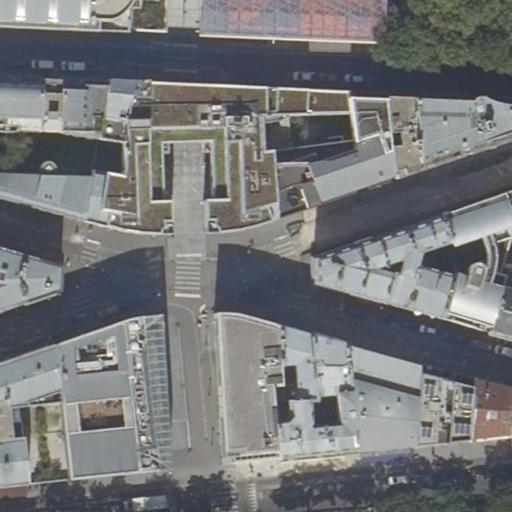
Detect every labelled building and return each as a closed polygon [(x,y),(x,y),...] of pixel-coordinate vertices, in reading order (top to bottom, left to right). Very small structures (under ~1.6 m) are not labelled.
[(0,0),(0,26),(121,31),(122,26),(123,0),(0,0)] [(123,0),(122,26),(140,27),(159,28),(160,0),(123,0)] [(202,0),(201,33),(211,33),(283,37),(313,38),(351,40),(375,41),(384,41),(384,35),(384,30),(386,30),(391,0),(202,0)] [(66,80),(29,79),(14,78),(0,77),(0,131),(55,134),(96,141),(97,132),(106,82),(66,80)] [(89,178),(82,221),(97,225),(104,227),(105,224),(160,222),(159,165),(167,164),(166,143),(184,142),(201,142),(201,164),(209,164),(210,221),(219,221),(255,219),(270,219),(271,221),(277,219),(272,153),(265,154),(264,147),(262,147),(261,128),(276,125),(288,118),(350,115),(348,92),(328,91),(295,90),(205,86),(183,85),(161,84),(138,83),(106,82),(97,132),(96,141),(120,145),(120,167),(119,173),(91,168),(89,178)] [(351,125),(353,141),(272,153),(277,219),(304,210),(327,202),(350,194),(359,191),(379,185),(391,180),(389,148),(385,94),(366,93),(348,92),(350,115),(351,125)] [(401,95),(385,94),(389,148),(391,180),(412,174),(423,170),(415,95),(401,95)] [(481,150),(499,144),(511,139),(511,99),(496,99),(477,98),(456,97),(432,96),(415,95),(423,170),(445,163),(462,157),(481,150)] [(82,221),(89,178),(52,176),(54,173),(55,169),(54,166),(51,163),(48,161),(43,162),(39,165),(38,168),(39,172),(41,176),(0,173),(0,197),(12,200),(11,202),(25,206),(65,216),(82,221)] [(511,192),(484,202),(502,264),(505,272),(511,271),(511,192)] [(502,264),(484,202),(464,208),(439,217),(447,245),(454,268),(460,271),(470,274),(502,264)] [(416,256),(447,245),(439,217),(421,223),(313,260),(313,285),(413,312),(440,320),(454,269),(448,267),(447,275),(413,266),(412,261),(416,259),(416,256)] [(23,304),(58,292),(59,279),(59,266),(23,256),(0,250),(0,312),(18,306),(23,304)] [(502,264),(470,274),(460,271),(454,268),(454,269),(440,320),(465,326),(488,333),(505,272),(502,264)] [(511,271),(505,272),(488,333),(511,339),(511,271)] [(267,461),(279,459),(272,403),(270,387),(280,385),(280,378),(277,326),(256,321),(232,314),(216,314),(217,355),(220,424),(222,458),(231,457),(232,464),(240,463),(267,461)] [(141,474),(156,473),(147,395),(139,316),(113,324),(69,340),(50,346),(57,404),(67,481),(79,480),(91,479),(103,477),(141,474)] [(156,473),(167,471),(166,458),(166,450),(162,403),(159,366),(155,316),(151,316),(147,316),(139,316),(147,395),(156,473)] [(297,332),(277,326),(280,378),(286,377),(285,367),(292,366),(294,386),(280,387),(280,385),(270,387),(272,403),(309,399),(314,399),(313,395),(309,335),(297,332)] [(325,339),(309,335),(313,395),(336,394),(337,412),(324,413),(325,425),(311,426),(309,399),(272,403),(279,459),(301,457),(339,453),(356,452),(342,344),(325,339)] [(386,356),(342,344),(356,452),(386,448),(413,446),(419,365),(386,356)] [(0,487),(6,487),(27,485),(18,407),(57,404),(50,346),(28,354),(0,363),(0,487)] [(447,372),(419,365),(413,446),(440,443),(468,440),(472,379),(447,372)] [(495,385),(472,379),(468,440),(489,438),(510,436),(511,390),(495,385)]
